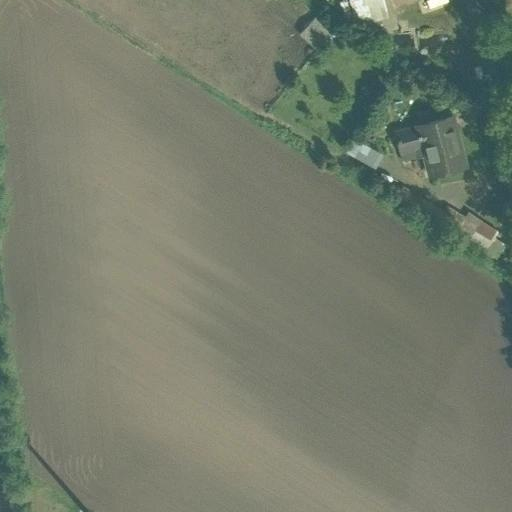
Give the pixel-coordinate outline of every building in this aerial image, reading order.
[(388,0),(343,0),(337,2),(343,26),(392,14),(388,0)] [(318,18),(304,32),(319,47),(333,34),(318,18)] [(452,113),(413,122),(419,146),(425,173),(464,164),(452,113)] [(395,151),(419,146),(413,122),(390,127),(395,151)] [(372,149),(344,134),(337,148),(364,163),(372,149)] [(440,204),(402,182),(393,198),(431,220),(440,204)]
